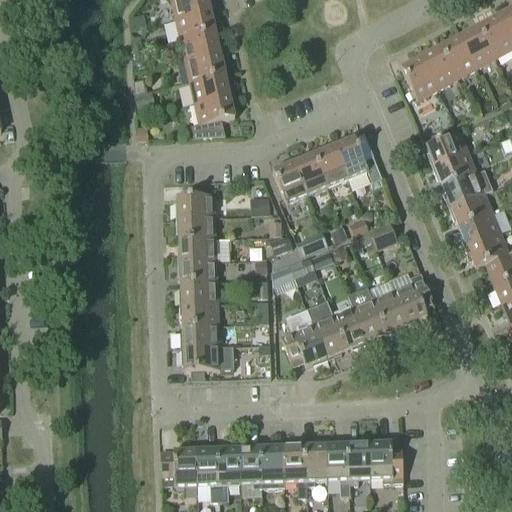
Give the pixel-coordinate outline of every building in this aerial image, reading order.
[(175,25),(213,16),(209,1),(207,2),(206,0),(164,0),(165,4),(170,3),(175,25)] [(509,12),(495,20),(511,50),(511,13),(510,14),(509,12)] [(213,16),(175,25),(179,46),(215,38),(214,32),(216,32),(213,16)] [(511,54),(511,50),(495,20),(481,27),(483,29),(477,32),(495,64),(511,54)] [(495,64),(477,32),(472,35),(471,33),(457,40),(476,74),(495,64)] [(215,38),(179,46),(184,67),(222,59),(219,43),(216,44),(215,38)] [(444,50),(439,53),(456,84),(476,74),(457,40),(443,48),(444,50)] [(139,41),(131,42),(132,55),(140,54),(142,54),(142,53),(140,42),(139,41)] [(456,84),(439,53),(434,55),(433,53),(419,61),(437,95),(456,84)] [(133,58),(133,70),(145,69),(145,57),(133,58)] [(225,74),(222,59),(184,67),(189,89),(224,81),(223,75),(225,74)] [(437,95),(419,61),(405,68),(406,70),(400,73),(412,95),(416,102),(418,105),(437,95)] [(224,81),(189,89),(194,110),(231,101),(228,85),(226,86),(224,81)] [(142,84),(133,86),(134,100),(145,97),(142,84)] [(409,105),(416,102),(412,95),(405,99),(409,105)] [(504,95),(498,99),(501,106),(508,102),(504,95)] [(134,101),(137,115),(154,111),(151,97),(134,101)] [(194,110),(198,130),(190,132),(193,144),(224,142),(221,126),(234,123),(232,117),(235,116),(231,101),(194,110)] [(491,106),(482,106),(483,115),(491,115),(491,106)] [(147,133),(137,133),(138,145),(148,145),(147,133)] [(432,173),(468,158),(460,138),(426,151),(429,157),(426,158),(432,173)] [(372,162),(364,166),(355,142),(348,145),(347,143),(333,148),(348,184),(368,176),(373,188),(381,185),(372,162)] [(348,184),(333,148),(318,154),(319,157),(314,159),(327,192),(348,184)] [(476,178),(468,158),(432,173),(438,188),(440,187),(442,192),(476,178)] [(307,159),(293,164),(307,200),(327,192),(314,159),(308,161),(307,159)] [(307,200),(293,164),(278,170),(279,173),(272,175),(286,209),(307,200)] [(484,175),(476,178),(442,192),(445,198),(443,199),(448,213),(484,198),(492,195),(484,175)] [(492,218),(484,198),(448,213),(454,228),(457,227),(458,232),(492,218)] [(176,224),(215,223),(214,201),(178,202),(178,209),(176,209),(176,224)] [(269,219),(268,202),(256,203),(257,220),(269,219)] [(500,238),(492,218),(458,232),(461,238),(459,239),(464,252),(500,238)] [(215,245),(215,223),(176,224),(177,241),(179,241),(179,246),(215,245)] [(358,242),(369,237),(363,224),(348,230),(353,242),(357,240),(358,242)] [(281,227),(268,228),(269,243),(281,242),(281,240),(283,240),(282,234),(281,234),(281,227)] [(369,237),(372,247),(376,256),(397,248),(390,229),(369,237)] [(335,248),(347,243),(342,232),(330,237),(335,248)] [(372,247),(369,237),(358,242),(361,251),(365,249),(372,247)] [(508,259),(500,238),(464,252),(470,268),(473,267),(475,273),(485,269),(508,259)] [(275,260),(292,253),(287,241),(282,244),(281,242),(269,247),(275,260)] [(229,245),(215,245),(179,246),(179,252),(177,252),(177,267),(216,267),(230,266),(229,245)] [(372,247),(365,249),(369,259),(376,256),(372,247)] [(310,248),(297,253),(300,261),(314,256),(310,248)] [(346,249),(330,256),(334,266),(350,260),(346,249)] [(328,256),(312,263),(316,273),(319,272),(333,266),(328,256)] [(511,257),(508,259),(485,269),(493,289),(511,281),(511,257)] [(289,271),(294,283),(314,276),(309,263),(289,271)] [(266,280),(266,265),(254,266),(254,280),(266,280)] [(216,267),(177,267),(178,284),(180,284),(180,289),(217,288),(216,267)] [(294,283),(289,271),(271,278),(272,292),(294,283)] [(394,297),(393,297),(407,333),(416,330),(422,327),(421,325),(427,322),(425,318),(425,317),(434,313),(421,280),(410,284),(412,290),(394,297)] [(511,304),(511,281),(493,289),(501,309),(511,304)] [(267,287),(255,287),(256,303),(268,303),(267,287)] [(217,288),(180,289),(181,296),(178,296),(179,310),(217,309),(217,288)] [(373,305),(372,306),(367,293),(347,301),(352,314),(367,350),(382,344),(381,341),(386,339),(373,305)] [(393,297),(373,305),(386,339),(392,337),(393,339),(407,333),(393,297)] [(511,328),(511,304),(501,309),(509,329),(511,328)] [(327,307),(307,315),(327,366),(342,360),(341,358),(347,355),(333,322),(327,307)] [(259,308),(259,330),(268,330),(267,308),(259,308)] [(217,309),(179,310),(179,327),(182,327),(182,332),(218,331),(217,309)] [(367,350),(352,314),(333,322),(347,355),(352,353),(353,355),(367,350)] [(292,338),(281,343),(290,367),(301,363),(305,372),(312,369),(313,372),(327,366),(307,315),(286,324),(292,338)] [(182,339),(180,339),(180,354),(219,353),(218,331),(182,332),(182,339)] [(219,353),(180,354),(181,370),(183,370),(183,377),(190,377),(190,386),(203,386),(203,376),(219,376),(233,376),(232,353),(219,353)] [(384,445),(369,446),(371,485),(383,484),(383,489),(403,488),(401,453),(391,453),(391,447),(384,448),(384,445)] [(353,449),(348,449),(349,491),(358,491),(358,485),(371,485),(369,446),(353,447),(353,449)] [(341,447),(326,448),(328,487),(339,486),(340,502),(349,502),(349,491),(348,449),(341,450),(341,447)] [(310,451),(304,451),(306,492),(314,492),(314,487),(328,487),(326,448),(310,449),(310,451)] [(306,492),(304,451),(298,451),(298,449),(282,450),(283,488),(296,488),(297,504),(307,503),(306,492)] [(266,453),(260,453),(262,494),(284,493),(283,488),(282,450),(266,450),(266,453)] [(262,494),(260,453),(254,453),(254,451),(239,452),(240,490),(241,501),(262,500),(262,494)] [(240,490),(239,452),(222,452),(223,455),(217,455),(219,508),(228,507),(227,491),(240,490)] [(179,457),(173,457),(160,458),(161,493),(174,492),(174,498),(184,497),(184,493),(197,492),(195,453),(179,454),(179,457)] [(219,508),(217,455),(211,455),(211,453),(195,453),(197,492),(209,492),(210,508),(219,508)]
